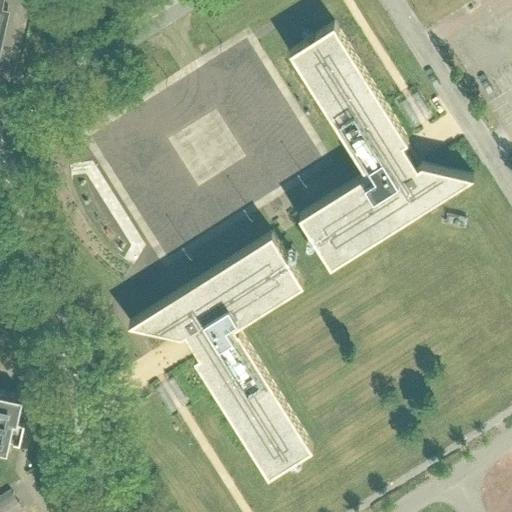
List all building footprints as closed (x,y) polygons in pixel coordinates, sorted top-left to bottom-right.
[(0,0),(0,37),(1,38),(8,5),(1,3),(1,0),(0,0)] [(408,136),(335,20),(334,19),(295,44),(290,47),(299,60),(299,61),(300,63),(306,72),(310,79),(313,84),(315,87),(318,91),(333,115),(334,117),(364,164),(365,163),(368,168),(299,211),(306,222),(312,231),(316,238),(331,262),(474,172),(474,171),(422,159),(418,162),(403,139),(408,136)] [(305,278),(272,226),(130,317),(182,329),(186,327),(201,350),(196,353),(269,470),(313,442),(239,324),(237,325),(235,322),(305,278)] [(0,447),(8,449),(14,419),(18,420),(23,395),(0,390),(0,447)] [(11,488),(0,494),(0,511),(13,511),(22,507),(11,488)]
